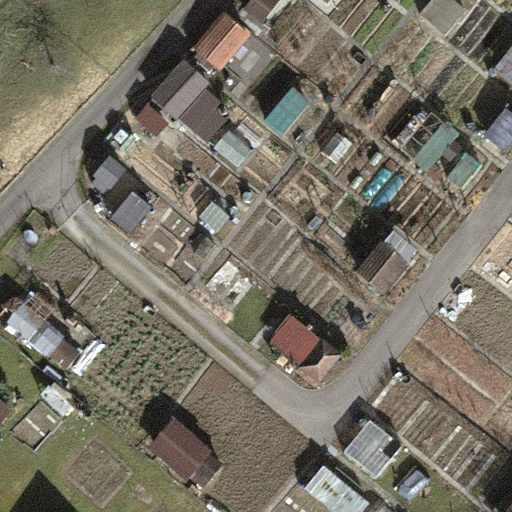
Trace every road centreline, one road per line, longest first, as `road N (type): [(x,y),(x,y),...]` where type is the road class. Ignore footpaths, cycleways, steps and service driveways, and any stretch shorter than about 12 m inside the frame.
road 1 (track): [(36,180),(298,403),(330,403),(361,380),(511,189)]
road 2 (track): [(0,223),(203,0)]
